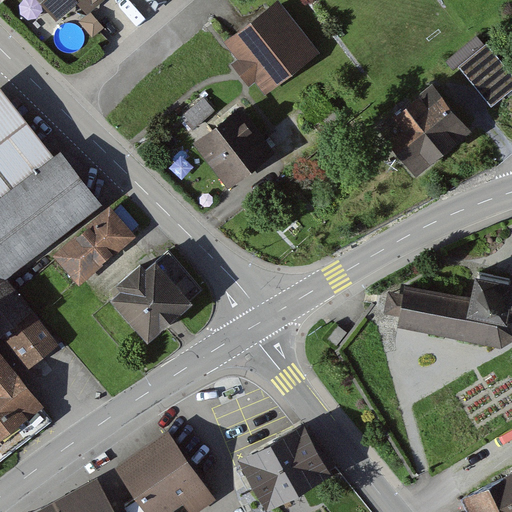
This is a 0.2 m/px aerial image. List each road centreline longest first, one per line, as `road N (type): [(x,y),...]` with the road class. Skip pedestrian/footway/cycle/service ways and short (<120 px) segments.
road 1 (tertiary): [(0,499),(260,322)]
road 2 (tertiary): [(260,322),(223,269),(57,106)]
road 3 (tertiary): [(511,193),(401,240),(260,322)]
road 4 (tertiary): [(260,322),(261,341),(391,511)]
road 5 (residential): [(186,0),(57,106)]
road 6 (residential): [(511,448),(397,511)]
